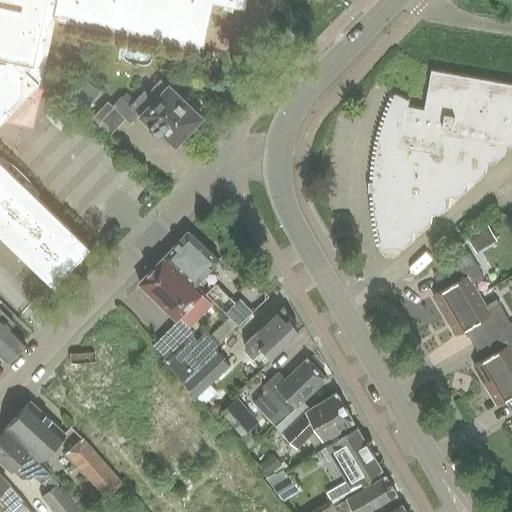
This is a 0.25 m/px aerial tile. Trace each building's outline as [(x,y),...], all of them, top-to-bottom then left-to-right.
[(26,176),(19,169),(15,165),(8,160),(3,156),(0,154),(0,120),(34,128),(45,76),(44,76),(56,20),(204,52),(214,3),(246,10),(247,0),(0,0),(0,59),(7,61),(7,64),(0,63),(0,233),(53,284),(54,285),(82,257),(82,261),(83,261),(83,257),(82,254),(82,250),(81,245),(80,243),(78,240),(76,236),(74,233),(72,230),(70,228),(38,197),(40,194),(37,188),(34,185),(31,182),(26,176)] [(376,151),(375,158),(374,165),(373,172),(373,179),(372,185),(372,191),(372,198),(373,208),(373,214),(374,219),(377,237),(380,251),(392,247),(402,247),(405,239),(413,238),(421,231),(424,222),(431,221),(440,214),(442,205),(450,204),(459,196),(461,188),(468,187),(477,179),(479,170),(487,170),(511,146),(511,82),(431,69),(424,108),(407,105),(409,98),(397,93),(394,99),(391,105),(389,111),(386,116),(384,123),(382,130),(380,137),(378,144),(376,151)] [(65,98),(77,81),(67,75),(55,92),(65,98)] [(86,113),(100,93),(101,92),(79,77),(77,81),(65,98),(86,113)] [(201,117),(161,79),(149,93),(146,90),(131,106),(122,97),(114,106),(115,107),(99,125),(110,136),(127,118),(131,122),(139,115),(167,142),(171,137),(176,142),(192,126),(193,127),(201,118),(200,117),(201,117)] [(188,231),(164,256),(194,284),(193,285),(204,296),(205,294),(208,291),(197,281),(218,261),(188,231)] [(480,235),(469,241),(476,253),(487,246),(480,235)] [(443,315),(478,294),(471,283),(482,277),(468,253),(431,274),(440,290),(431,295),(443,315)] [(162,259),(139,284),(176,320),(177,321),(180,318),(190,328),(212,306),(200,295),(162,259)] [(208,291),(205,294),(228,316),(237,325),(251,311),(238,298),(234,303),(214,284),(208,291)] [(472,344),(509,323),(495,299),(484,306),(478,294),(443,315),(454,335),(464,329),(472,344)] [(245,342),(245,349),(253,358),(257,354),(266,363),(299,330),(297,328),(297,325),(294,320),(291,319),(283,305),(245,342)] [(0,356),(6,362),(25,341),(11,328),(15,324),(0,310),(0,356)] [(483,384),(511,367),(511,352),(511,328),(509,323),(472,344),(481,359),(472,365),(483,384)] [(166,360),(163,362),(164,363),(172,372),(180,381),(209,353),(204,348),(197,341),(192,337),(192,336),(191,335),(166,360)] [(210,382),(229,365),(215,349),(180,382),(194,396),(210,382)] [(305,358),(284,379),(277,371),(262,385),(262,393),(284,416),(298,404),(325,378),(305,358)] [(511,411),(511,367),(483,384),(495,404),(504,399),(511,411)] [(210,382),(194,396),(202,405),(218,390),(210,382)] [(276,424),(297,446),(307,436),(313,445),(353,422),(335,392),(305,411),(298,404),(284,416),(276,424)] [(237,396),(216,414),(237,438),(258,420),(237,396)] [(5,429),(39,463),(65,437),(30,403),(5,429)] [(350,487),(381,468),(357,428),(320,450),(327,461),(332,458),(350,487)] [(52,511),(75,511),(55,486),(56,485),(47,475),(2,432),(0,434),(0,462),(8,470),(16,462),(48,491),(40,497),(52,511)] [(81,439),(66,452),(105,497),(120,484),(81,439)] [(273,454),(260,465),(268,475),(282,465),(273,454)] [(283,502),(301,491),(291,474),(273,486),(283,502)] [(369,510),(396,494),(384,475),(333,506),(331,503),(319,510),(320,511),(333,511),(335,511),(344,511),(351,508),(353,511),(369,511),(370,511),(369,510)] [(0,511),(8,511),(15,506),(18,504),(19,502),(4,485),(0,480),(0,511)]
